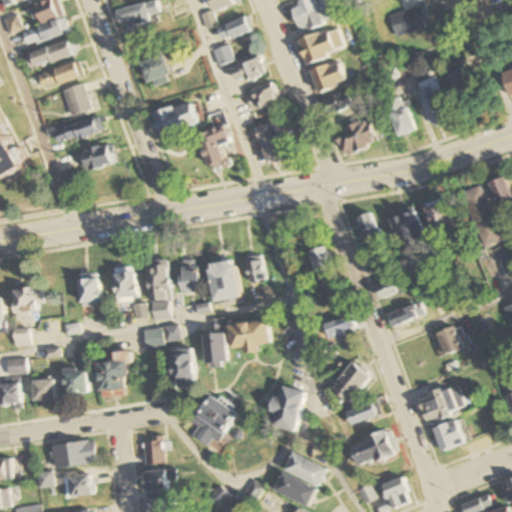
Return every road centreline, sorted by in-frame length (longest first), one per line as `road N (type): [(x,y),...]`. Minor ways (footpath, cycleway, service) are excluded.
road 1 (secondary): [(511,134),(425,167),(0,242)]
road 2 (residential): [(166,413),(215,475),(239,478),(265,467),(305,422),(311,398),(303,341),(258,199)]
road 3 (residential): [(436,511),(324,187)]
road 4 (residential): [(166,213),(90,0)]
road 5 (residential): [(335,185),(263,0)]
